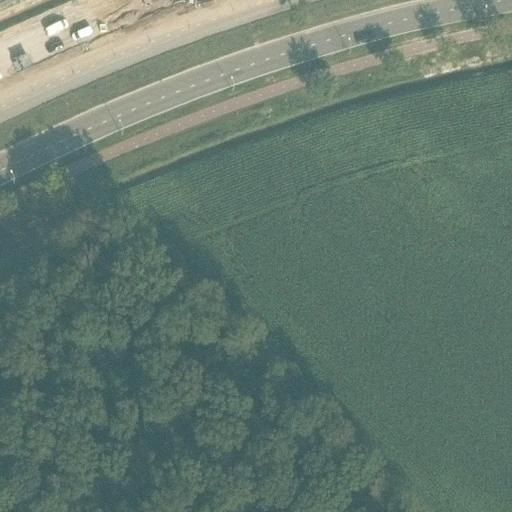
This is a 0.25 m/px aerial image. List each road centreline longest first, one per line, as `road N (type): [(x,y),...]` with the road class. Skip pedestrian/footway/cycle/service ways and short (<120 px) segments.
road 1 (secondary): [(0,172),(278,56),(511,0)]
road 2 (secondary): [(272,0),(0,108)]
